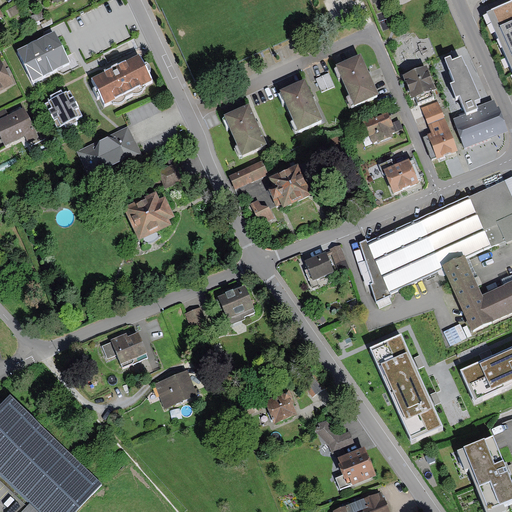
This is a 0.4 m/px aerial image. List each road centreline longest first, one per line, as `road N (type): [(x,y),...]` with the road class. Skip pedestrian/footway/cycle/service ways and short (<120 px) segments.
road 1 (residential): [(189,116),(370,38),(437,191)]
road 2 (residential): [(433,511),(258,263)]
road 3 (residential): [(0,310),(31,344),(49,347),(258,263)]
road 4 (residential): [(258,263),(437,191)]
road 5 (residential): [(258,263),(189,116)]
road 6 (residential): [(458,0),(511,121)]
road 7 (residential): [(134,0),(189,116)]
